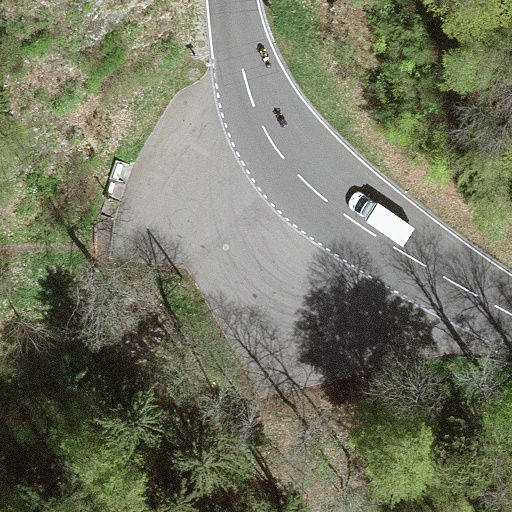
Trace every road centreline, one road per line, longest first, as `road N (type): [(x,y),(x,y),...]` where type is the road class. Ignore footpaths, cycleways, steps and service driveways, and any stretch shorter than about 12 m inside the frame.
road 1 (secondary): [(511,313),(447,279),(305,180),(265,122),(232,0)]
road 2 (track): [(354,219),(0,245)]
